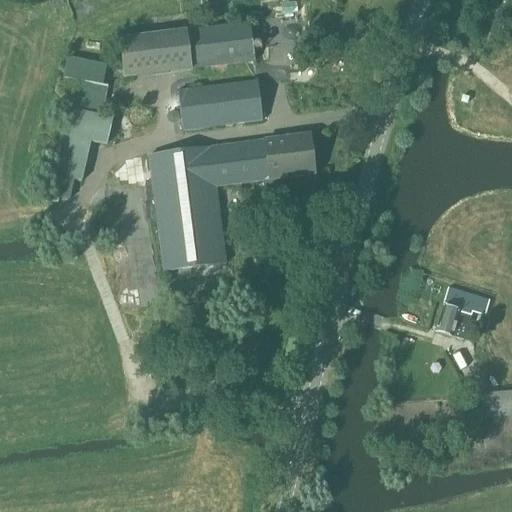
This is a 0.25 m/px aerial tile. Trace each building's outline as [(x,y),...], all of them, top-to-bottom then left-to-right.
[(250,25),(187,33),(192,71),(239,64),(254,62),(255,62),(250,25)] [(184,32),(117,40),(121,79),(188,71),(184,32)] [(257,83),(178,93),(183,133),(246,125),(261,123),(262,123),(257,83)] [(52,179),(80,185),(90,144),(106,147),(111,119),(66,110),(52,179)] [(310,136),(210,149),(215,190),(263,183),(266,203),(283,201),(280,181),(315,176),(310,136)] [(210,149),(149,157),(163,273),(225,265),(215,190),(210,149)] [(489,301),(447,290),(436,334),(453,339),(465,342),(472,314),(485,317),(489,301)] [(511,393),(475,396),(476,420),(498,419),(511,418),(511,393)]
